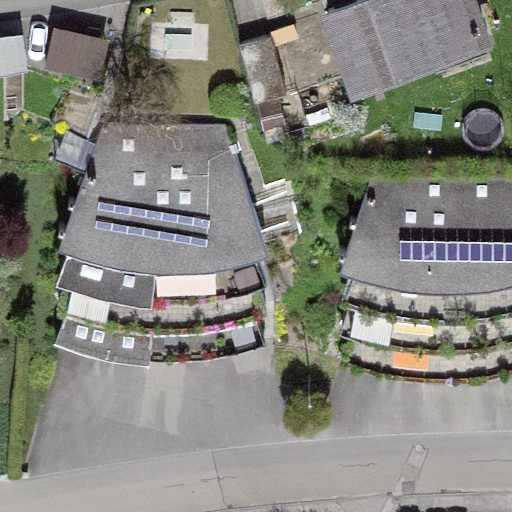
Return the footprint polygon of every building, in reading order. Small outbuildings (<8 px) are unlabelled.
[(352,0),(328,9),(355,84),(484,38),(470,0),(352,0)] [(230,45),(245,103),(276,95),(261,37),(230,45)] [(59,269),(69,273),(253,275),(262,272),(253,245),(264,241),(224,124),(103,123),(59,237),(70,241),(59,269)] [(341,291),(352,295),(511,294),(511,173),(371,176),(341,259),(351,263),(341,291)] [(263,304),(253,275),(69,273),(58,301),(68,305),(253,307),(263,304)] [(511,294),(352,295),(341,324),(352,327),(511,326),(511,294)] [(263,336),(253,307),(68,305),(58,332),(120,349),(166,353),(201,351),(263,336)] [(511,363),(511,326),(352,327),(342,356),(381,368),(439,374),(485,371),(511,363)]
